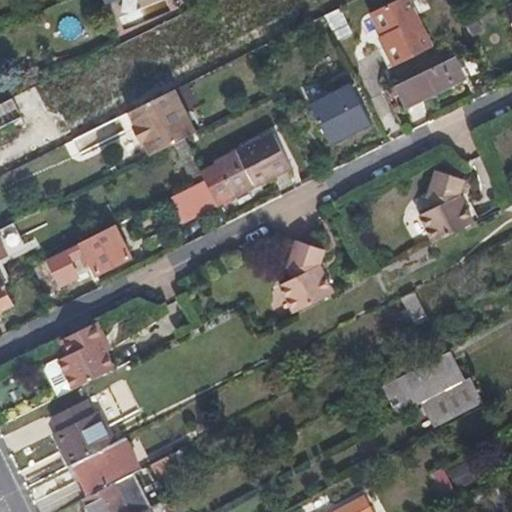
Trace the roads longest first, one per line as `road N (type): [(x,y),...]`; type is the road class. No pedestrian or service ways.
road 1 (residential): [(0,352),(511,91)]
road 2 (unknown): [(511,223),(253,343),(105,392),(0,448)]
